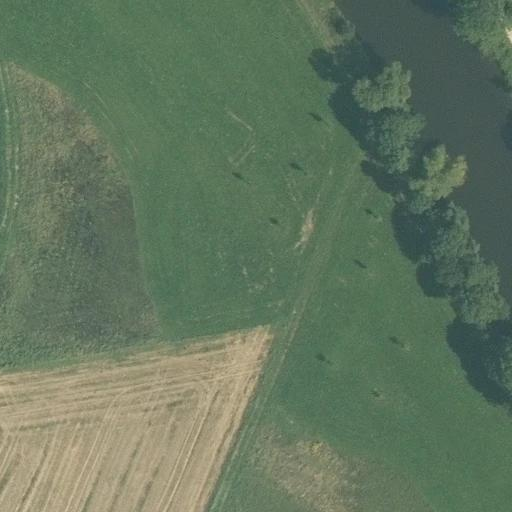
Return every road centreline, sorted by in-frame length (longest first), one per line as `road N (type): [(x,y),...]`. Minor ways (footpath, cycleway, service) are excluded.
road 1 (track): [(511,375),(304,0)]
road 2 (track): [(215,511),(379,128)]
